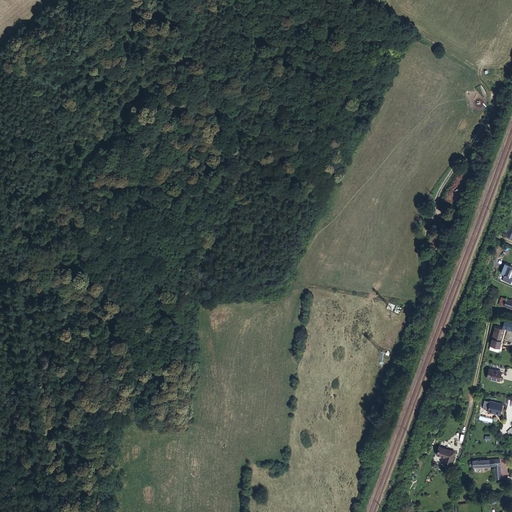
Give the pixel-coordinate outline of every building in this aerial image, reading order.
[(509,277),(511,269),(511,266),(505,263),(504,265),(504,266),(501,273),(509,277)] [(511,318),(506,317),(502,328),(511,330),(511,318)] [(499,347),(504,329),(495,327),(490,345),(499,347)] [(499,380),(501,371),(489,369),(487,377),(499,380)] [(490,401),(484,400),(483,407),(484,408),(488,409),(487,412),(493,413),(493,412),(500,413),(502,404),(490,401)] [(444,460),(451,463),(454,451),(439,446),(436,454),(445,457),(444,460)] [(494,465),(500,465),(500,459),(489,460),(473,460),(473,461),(473,466),(473,467),(477,466),(494,465)]
